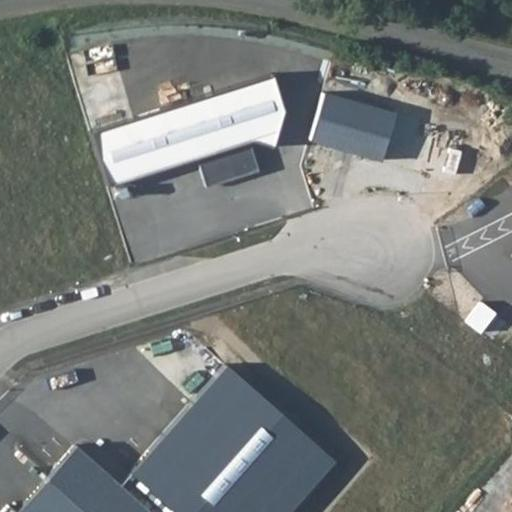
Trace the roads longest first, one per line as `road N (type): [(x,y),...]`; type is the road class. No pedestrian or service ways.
road 1 (unclassified): [(0,353),(12,340),(309,245),(379,248)]
road 2 (tertiary): [(266,0),(511,62)]
